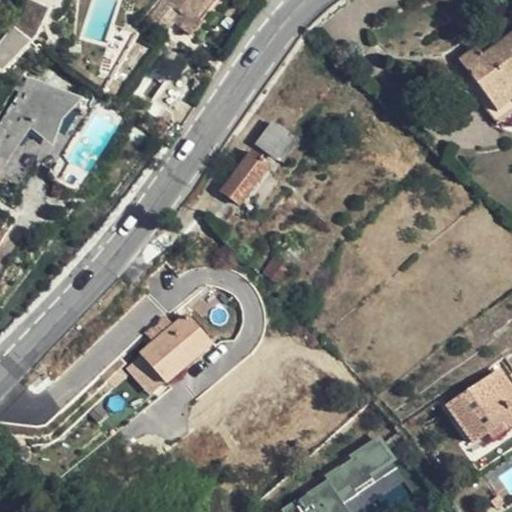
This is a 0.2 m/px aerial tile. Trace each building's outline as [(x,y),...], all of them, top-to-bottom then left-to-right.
[(159,0),(152,9),(186,36),(215,0),(159,0)] [(17,26),(0,50),(0,66),(6,71),(36,42),(17,26)] [(483,57),(478,49),(476,47),(459,61),(480,90),(474,95),(497,124),(511,112),(511,34),(494,47),(483,57)] [(489,40),(478,49),(483,57),(494,47),(489,40)] [(0,167),(29,125),(49,136),(69,105),(30,79),(7,115),(0,111),(0,167)] [(290,139),(272,124),(257,143),(276,159),(290,139)] [(138,147),(147,135),(131,125),(123,136),(138,147)] [(268,167),(251,152),(221,191),(239,205),(268,167)] [(283,247),(276,259),(273,256),(262,273),(279,285),(298,258),(283,247)] [(213,345),(190,317),(147,354),(170,383),(213,345)] [(449,406),(473,442),(488,432),(492,439),(511,424),(511,391),(499,372),(449,406)] [(278,500),(285,511),(397,511),(416,502),(383,442),(278,500)]
